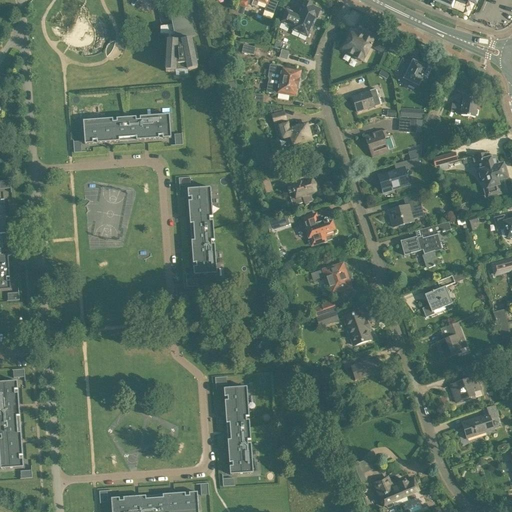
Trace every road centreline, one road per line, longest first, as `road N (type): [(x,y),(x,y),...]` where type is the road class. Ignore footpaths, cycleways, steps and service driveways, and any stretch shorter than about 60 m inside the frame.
road 1 (residential): [(478,509),(451,488),(439,464),(321,84),(321,49),(351,0)]
road 2 (unclassified): [(58,511),(22,40)]
road 3 (primary): [(366,0),(505,63)]
road 4 (primary): [(509,45),(435,26),(382,0)]
